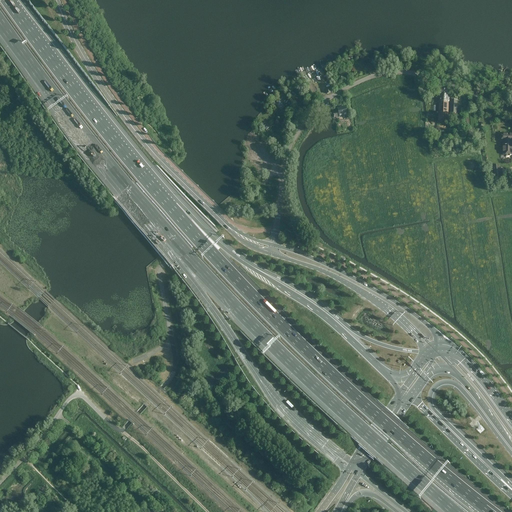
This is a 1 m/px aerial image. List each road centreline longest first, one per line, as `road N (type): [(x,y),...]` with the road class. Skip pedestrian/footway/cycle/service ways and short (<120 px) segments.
road 1 (motorway): [(486,511),(308,353),(171,209)]
road 2 (motorway): [(159,225),(311,383),(455,511)]
road 3 (unclassified): [(272,245),(288,148),(338,92),(371,76),(406,72),(511,113)]
road 4 (unknown): [(0,86),(17,82),(110,204),(102,208),(10,87)]
road 5 (secondary): [(225,224),(127,124),(55,0)]
road 6 (motorway): [(159,225),(262,380),(331,448)]
road 7 (motorway): [(391,377),(322,314),(171,209)]
road 8 (motorway): [(171,209),(7,0)]
road 9 (motorway): [(0,22),(159,225)]
road 10 (motorway): [(511,490),(429,399),(437,384),(452,382),(511,454)]
road 11 (secondary): [(439,347),(432,329),(383,295),(272,245)]
road 12 (track): [(511,191),(483,196),(473,160),(431,160),(425,166),(433,225)]
road 13 (secondary): [(271,253),(339,280),(416,335)]
road 14 (track): [(57,414),(72,425),(85,420),(182,511)]
road 15 (unknown): [(141,122),(67,0)]
road 16 (motorway): [(511,494),(411,398)]
